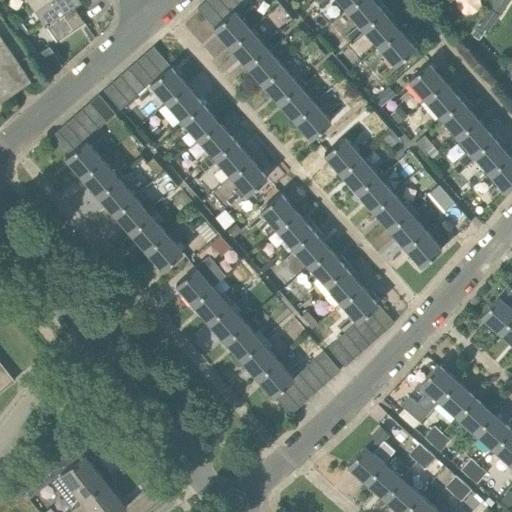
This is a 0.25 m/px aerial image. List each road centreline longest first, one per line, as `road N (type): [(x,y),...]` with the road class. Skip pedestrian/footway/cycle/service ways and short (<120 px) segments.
road 1 (residential): [(227,511),(330,421),(511,224)]
road 2 (residential): [(227,511),(0,224)]
road 3 (residential): [(0,150),(146,22)]
